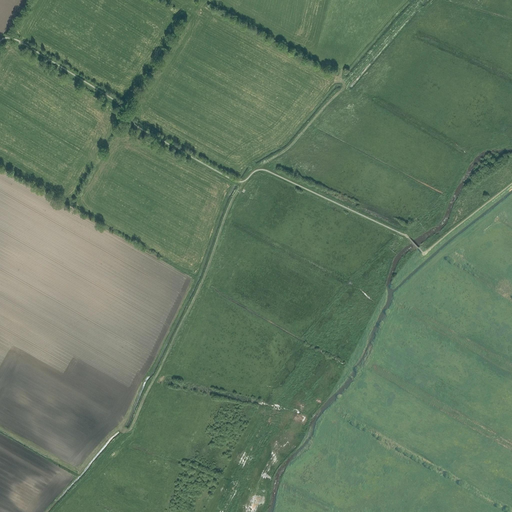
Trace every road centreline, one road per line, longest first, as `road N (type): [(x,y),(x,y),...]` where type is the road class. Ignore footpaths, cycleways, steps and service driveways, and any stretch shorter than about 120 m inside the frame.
road 1 (track): [(239,182),(130,428),(54,511)]
road 2 (track): [(259,170),(297,139),(407,12),(434,0)]
road 3 (track): [(406,236),(433,216),(473,152),(511,141)]
